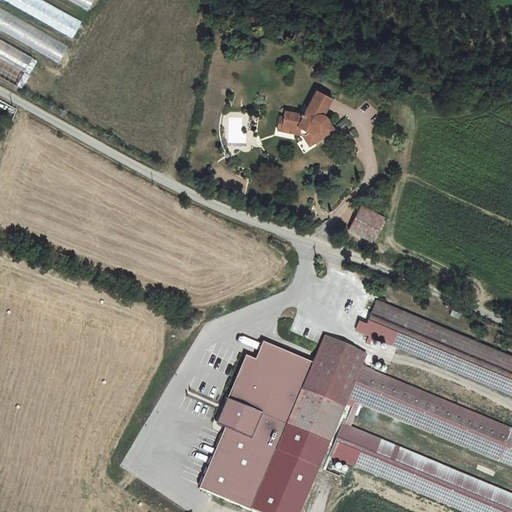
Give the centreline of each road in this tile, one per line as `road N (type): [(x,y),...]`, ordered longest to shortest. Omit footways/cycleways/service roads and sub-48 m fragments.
road 1 (residential): [(0,90),(162,180),(338,249)]
road 2 (track): [(338,249),(511,319)]
road 3 (track): [(322,499),(356,481),(437,511)]
